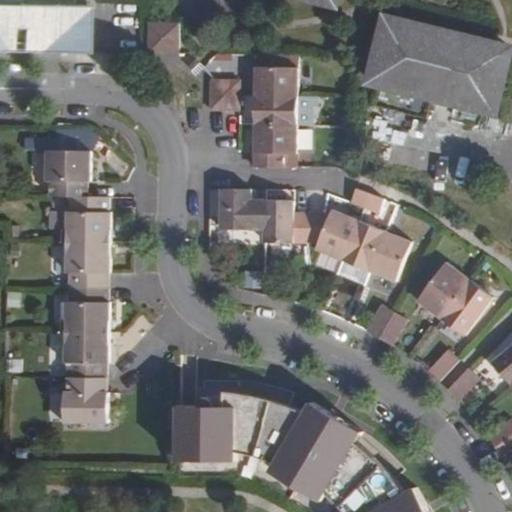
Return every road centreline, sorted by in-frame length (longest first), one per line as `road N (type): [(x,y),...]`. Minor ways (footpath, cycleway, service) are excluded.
road 1 (residential): [(0,88),(115,92),(143,105),(169,138),(172,260),(188,303),(211,323),(300,343),(375,378),(420,412),(490,511)]
road 2 (unclassified): [(381,127),(511,158)]
